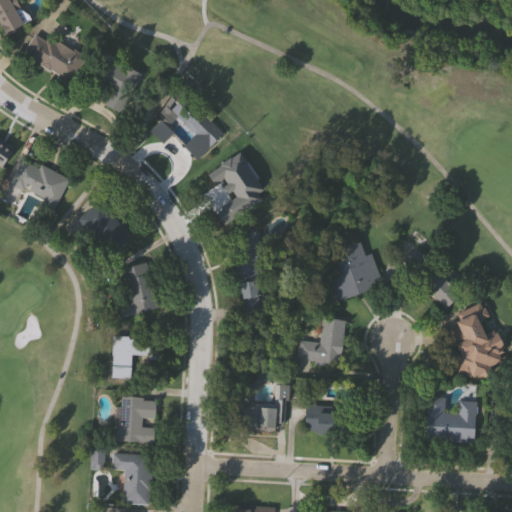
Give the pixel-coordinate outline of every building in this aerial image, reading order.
[(4,35),(0,28),(0,0),(10,0),(24,24),(4,35)] [(49,35),(84,58),(67,83),(22,53),(34,35),(45,42),(47,38),(49,35)] [(120,113),(103,104),(107,96),(86,85),(102,54),(140,74),(120,113)] [(195,160),(181,146),(193,134),(169,110),(183,96),(221,133),(195,160)] [(0,141),(12,149),(0,168),(0,141)] [(22,156),(67,179),(54,206),(8,183),(22,156)] [(249,207),(225,222),(198,180),(222,165),(249,207)] [(102,257),(75,218),(105,197),(132,236),(102,257)] [(240,275),(233,234),(255,230),(258,249),(255,249),(258,272),(240,275)] [(369,252),(381,284),(332,302),(322,273),(335,268),(329,252),(357,241),(362,255),(369,252)] [(442,310),(399,261),(415,246),(459,295),(442,310)] [(145,262),(156,309),(119,318),(116,305),(125,303),(117,269),(145,262)] [(237,283),(253,281),(258,312),(242,315),(237,283)] [(492,331),(497,341),(492,373),(481,379),(452,374),(455,355),(446,338),(449,319),(479,305),(485,317),(481,319),(479,329),(492,331)] [(317,343),(320,317),(342,320),(336,365),(292,359),(295,340),(317,343)] [(108,379),(110,339),(156,341),(155,359),(129,358),(127,380),(108,379)] [(272,383),(286,383),(286,401),(272,401),(272,383)] [(473,402),(472,443),(423,441),(425,396),(443,397),(442,413),(457,413),(457,401),(473,402)] [(151,443),(114,441),(117,399),(153,401),(151,419),(141,419),(140,427),(152,427),(151,443)] [(250,428),(250,405),(273,405),(273,428),(250,428)] [(302,433),(303,406),(367,408),(367,435),(302,433)] [(103,468),(88,468),(90,441),(104,442),(103,468)] [(123,470),(110,469),(112,453),(150,456),(147,505),(120,503),(123,470)]
